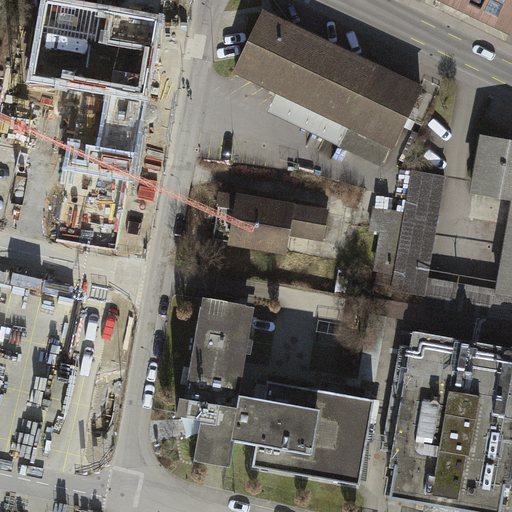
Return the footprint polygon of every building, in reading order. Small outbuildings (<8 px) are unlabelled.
[(162,17),(165,0),(44,0),(30,80),(58,85),(77,89),(50,238),(120,250),(134,173),(147,101),(160,28),(162,17)] [(511,0),(446,0),(511,30),(511,0)] [(434,89),(270,9),(239,71),(404,151),(434,89)] [(50,238),(77,89),(58,85),(31,235),(50,238)] [(511,141),(491,139),(482,201),(511,204),(511,265),(508,294),(511,294),(511,141)] [(452,178),(413,172),(407,209),(378,204),(374,228),(386,230),(380,270),(401,274),(399,285),(434,290),(452,178)] [(338,213),(249,195),(239,245),(299,257),(303,237),(332,243),(338,213)] [(274,308),(213,297),(190,420),(214,425),(207,465),(247,473),(252,450),(272,454),(269,469),(374,489),(391,403),(275,381),(273,392),(259,390),(274,308)] [(511,511),(511,347),(426,333),(397,496),(494,511),(511,511)]
